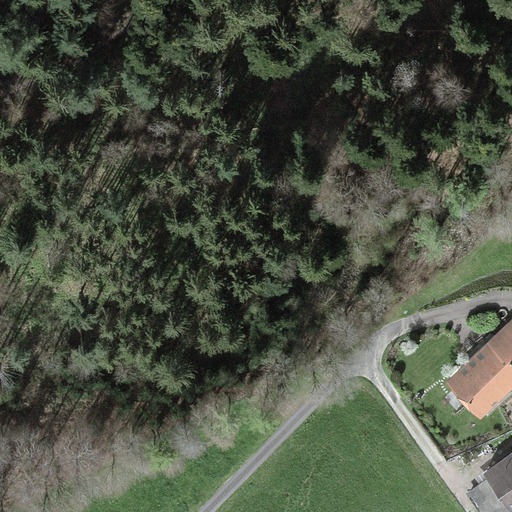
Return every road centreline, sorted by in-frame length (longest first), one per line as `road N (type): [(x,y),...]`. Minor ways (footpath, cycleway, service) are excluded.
road 1 (track): [(511,204),(399,327),(326,388),(207,511)]
road 2 (track): [(360,358),(451,484),(511,432)]
road 3 (track): [(0,86),(76,53),(158,0)]
